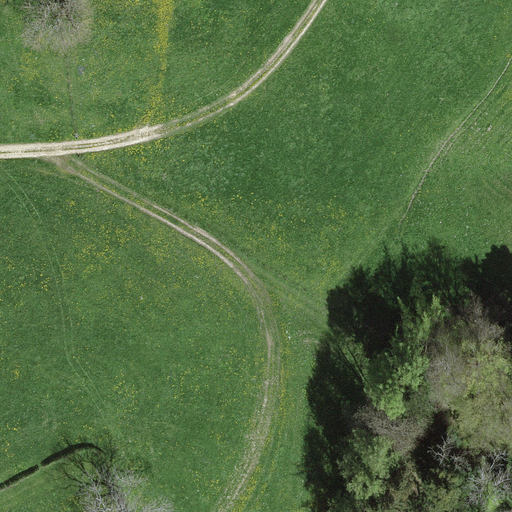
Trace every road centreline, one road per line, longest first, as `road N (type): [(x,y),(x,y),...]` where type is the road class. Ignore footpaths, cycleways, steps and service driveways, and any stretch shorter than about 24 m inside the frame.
road 1 (track): [(56,155),(146,200),(254,277),(282,382),(271,455),(240,511)]
road 2 (track): [(319,0),(261,75),(226,102),(133,140),(56,155)]
road 3 (track): [(133,140),(161,87),(164,0)]
